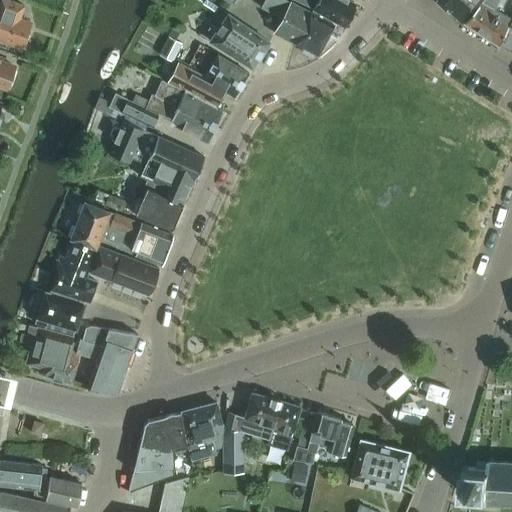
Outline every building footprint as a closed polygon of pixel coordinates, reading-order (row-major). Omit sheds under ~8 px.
[(0,0),(0,38),(22,47),(30,23),(19,19),(24,5),(8,0),(0,0)] [(274,33),(294,43),(303,26),(301,25),(308,11),(291,2),(288,0),(266,0),(262,7),(283,19),(274,33)] [(344,26),(356,4),(348,0),(317,0),(317,2),(313,0),(295,0),(313,8),(344,26)] [(436,0),(449,12),(459,0),(436,0)] [(463,24),(464,23),(483,0),(459,0),(449,12),(463,24)] [(511,18),(481,3),(464,23),(499,46),(500,44),(511,20),(511,18)] [(303,26),(294,43),(304,48),(303,51),(313,57),(314,53),(316,55),(333,24),(308,11),(301,25),(303,26)] [(270,41),(228,13),(210,40),(252,67),(270,41)] [(511,20),(500,44),(511,49),(511,20)] [(182,44),(168,37),(159,56),(173,63),(182,44)] [(182,67),(178,64),(169,79),(203,98),(212,82),(235,96),(249,73),(218,54),(203,77),(182,66),(182,67)] [(0,84),(7,87),(15,66),(0,61),(1,58),(0,57),(0,84)] [(184,90),(161,80),(155,95),(152,93),(146,108),(116,93),(111,102),(110,106),(148,124),(152,126),(158,113),(178,121),(176,126),(207,141),(222,110),(184,90)] [(99,96),(93,107),(123,120),(130,123),(137,126),(145,130),(148,124),(110,106),(111,102),(99,96)] [(109,153),(129,162),(131,157),(137,160),(145,141),(155,145),(159,136),(137,126),(130,123),(123,120),(120,128),(116,126),(113,128),(110,135),(111,138),(115,140),(109,153)] [(204,156),(159,136),(155,145),(145,141),(137,160),(145,163),(139,175),(140,175),(141,175),(146,177),(161,183),(157,192),(183,202),(204,156)] [(161,183),(146,177),(144,183),(146,188),(142,199),(138,197),(132,212),(172,228),(183,202),(157,192),(161,183)] [(127,202),(97,190),(93,200),(123,212),(127,202)] [(115,213),(114,213),(85,201),(70,238),(72,239),(96,248),(97,245),(101,236),(105,237),(105,238),(135,250),(136,250),(131,248),(135,235),(118,229),(123,216),(115,213)] [(136,250),(135,250),(134,254),(162,265),(174,235),(141,223),(123,216),(118,229),(135,235),(131,248),(136,250)] [(88,271),(96,248),(72,239),(65,257),(60,255),(54,272),(53,271),(47,290),(78,300),(79,297),(89,301),(96,281),(86,277),(88,271)] [(88,271),(112,281),(112,282),(144,294),(144,292),(151,289),(152,290),(160,270),(159,269),(159,268),(97,245),(96,248),(88,271)] [(45,326),(44,330),(72,338),(75,329),(76,329),(85,302),(44,290),(36,318),(35,322),(45,326)] [(79,354),(75,353),(75,352),(69,350),(72,338),(44,330),(30,325),(25,344),(31,345),(26,363),(45,368),(42,375),(71,383),(79,354)] [(117,393),(126,368),(137,333),(91,325),(85,327),(82,339),(80,338),(76,351),(97,358),(86,388),(117,393)] [(300,406),(252,392),(244,416),(229,411),(225,439),(223,439),(224,470),(242,472),(242,439),(238,439),(241,430),(269,438),(267,443),(287,449),(300,406)] [(187,442),(191,459),(217,453),(216,448),(221,447),(224,424),(220,423),(221,421),(217,402),(182,411),(187,442)] [(187,445),(180,411),(147,420),(144,422),(139,443),(140,443),(133,471),(128,491),(174,475),(182,474),(182,464),(174,464),(174,453),(184,452),(186,445),(187,445)] [(341,418),(317,411),(307,448),(297,445),(293,459),(312,462),(318,442),(328,444),(326,449),(345,455),(353,426),(353,425),(353,424),(352,423),(340,420),(341,418)] [(34,420),(31,432),(40,434),(43,423),(34,420)] [(409,451),(360,439),(351,477),(399,489),(409,451)] [(477,467),(464,466),(462,493),(475,494),(474,501),(488,502),(487,505),(490,505),(490,502),(501,502),(501,506),(504,506),(504,503),(511,503),(511,461),(494,461),(494,457),(491,457),(491,461),(478,460),(477,467)] [(36,499),(44,500),(45,498),(77,505),(81,483),(49,476),(49,479),(45,478),(46,468),(41,467),(42,464),(0,459),(0,483),(38,488),(36,499)] [(162,493),(184,498),(188,477),(164,483),(162,493)] [(68,511),(70,506),(44,500),(36,499),(0,490),(0,511),(68,511)] [(160,504),(181,509),(184,498),(162,493),(160,504)]
